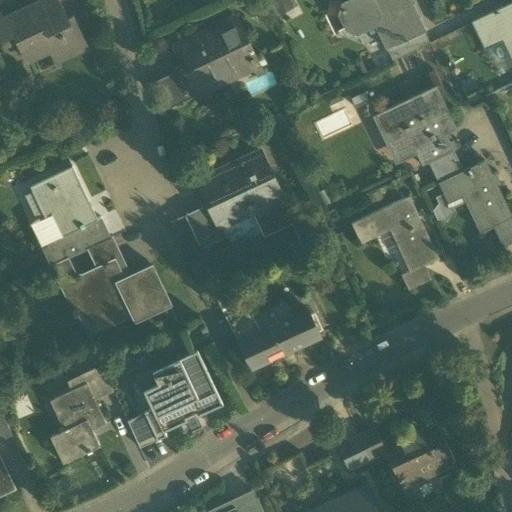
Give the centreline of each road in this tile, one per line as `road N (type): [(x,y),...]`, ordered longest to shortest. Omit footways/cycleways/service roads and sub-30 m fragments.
road 1 (residential): [(458,316),(119,511)]
road 2 (residential): [(458,316),(511,509)]
road 3 (residential): [(111,0),(154,174)]
